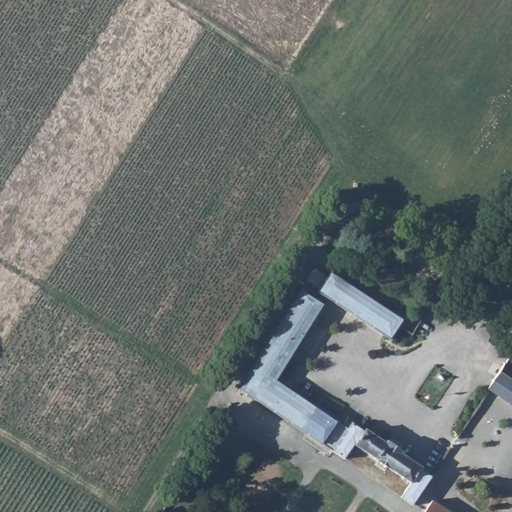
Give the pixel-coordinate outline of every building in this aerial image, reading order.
[(320,291),(391,338),(400,323),(403,319),(332,272),(330,276),(316,267),(309,279),(323,288),(320,291)] [(325,303),(302,289),(241,386),(337,447),(352,425),(277,377),(325,303)] [(511,351),(491,383),(511,397),(511,351)] [(415,498),(431,472),(421,465),(423,462),(403,448),(406,444),(391,435),(389,437),(368,425),(367,428),(355,420),(352,425),(337,447),(347,454),(357,441),(382,457),(388,462),(413,478),(404,490),(415,498)] [(463,511),(438,495),(434,499),(424,492),(419,500),(436,511),(463,511)]
